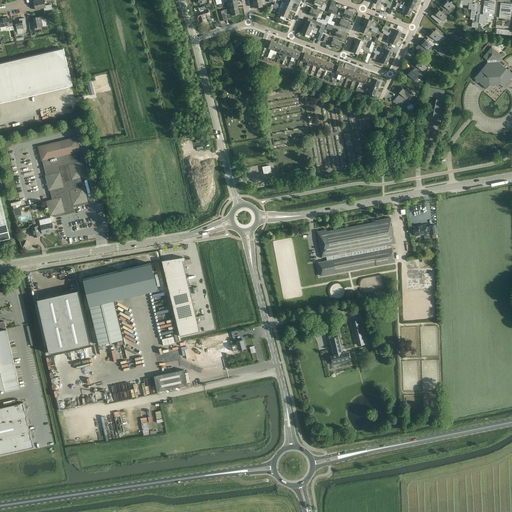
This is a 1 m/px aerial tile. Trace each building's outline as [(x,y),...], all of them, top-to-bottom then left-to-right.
[(44,8),(44,11),(52,9),(51,4),(45,6),(44,0),(39,0),(34,1),(35,9),(44,8)] [(324,1),(320,0),(314,0),(313,4),(318,6),(317,8),(324,11),(326,6),(322,4),(324,1)] [(443,10),(449,15),(451,12),(457,6),(451,1),(449,3),(445,0),(442,4),(440,6),(443,10)] [(471,27),(478,28),(478,23),(479,14),(477,14),(478,3),(474,3),(474,4),(472,3),(472,0),(463,0),(463,5),(468,5),(468,9),(471,9),(470,19),(472,19),(471,27)] [(401,4),(412,10),(415,3),(409,1),(408,4),(402,1),(401,4)] [(496,2),(486,1),(486,4),(484,3),(483,12),(483,14),(482,23),(486,24),(488,13),(494,14),(496,2)] [(403,13),(409,16),(412,10),(401,4),(395,2),(393,6),(396,8),(397,6),(405,10),(403,13)] [(292,6),(285,3),(283,6),(280,5),(280,6),(279,7),(281,8),(282,9),(289,12),(292,6)] [(499,18),(501,18),(501,15),(511,16),(511,8),(511,4),(501,3),(499,18)] [(280,15),(287,18),(289,12),(282,9),(281,8),(279,7),(274,5),(273,8),(278,10),(281,12),(280,15)] [(206,9),(205,6),(198,8),(199,11),(200,11),(201,13),(196,14),(199,24),(207,21),(206,16),(209,15),(208,10),(204,12),(203,10),(206,9)] [(239,14),(238,7),(230,8),(225,10),(225,12),(231,11),(232,15),(239,14)] [(309,14),(317,17),(320,9),(317,8),(317,10),(311,8),(309,14)] [(343,15),(351,19),(353,12),(345,9),(344,13),(339,11),(338,14),(342,16),(343,15)] [(435,19),(440,24),(443,21),(447,17),(449,15),(443,10),(441,12),(437,9),(434,13),(437,16),(435,19)] [(226,19),(223,10),(218,12),(220,21),(226,19)] [(5,30),(5,26),(7,25),(8,27),(13,26),(12,20),(8,20),(8,17),(0,18),(0,21),(1,27),(0,27),(1,30),(5,30)] [(45,20),(42,21),(41,17),(33,18),(34,21),(31,22),(32,30),(38,29),(38,27),(43,26),(46,25),(45,20)] [(17,30),(18,34),(22,34),(21,29),(26,28),(24,18),(19,19),(19,21),(15,22),(17,30)] [(314,30),(317,31),(318,29),(312,27),(314,23),(321,26),(318,32),(322,34),(326,25),(316,21),(310,18),(309,21),(306,20),(304,26),(311,29),(314,30)] [(372,29),(378,31),(378,28),(373,26),(370,24),(372,21),(366,18),(363,25),(369,27),(372,29)] [(349,22),(341,19),(338,25),(346,29),(349,22)] [(366,34),(369,27),(363,25),(360,31),(366,34)] [(392,36),(398,39),(401,32),(395,30),(394,32),(390,30),(389,33),(387,32),(390,27),(384,25),(382,31),(383,31),(390,34),(392,36)] [(318,32),(317,31),(314,30),(311,29),(304,26),(301,32),(309,35),(310,32),(316,34),(314,38),(320,40),(323,34),(322,34),(318,32)] [(345,32),(337,29),(334,35),(342,39),(345,32)] [(428,38),(434,45),(441,38),(443,35),(436,29),(434,31),(432,30),(426,36),(428,38)] [(320,40),(325,42),(328,36),(323,34),(320,40)] [(395,45),(398,39),(392,36),(389,42),(395,45)] [(419,46),(426,53),(429,51),(433,47),(434,45),(428,38),(426,40),(424,38),(420,43),(421,44),(419,46)] [(333,39),(331,42),(329,41),(328,44),(329,45),(338,49),(341,42),(333,39)] [(362,44),(363,41),(357,39),(355,45),(369,51),(370,49),(365,46),(365,45),(362,44)] [(268,57),(271,58),(273,53),(274,50),(277,43),(271,41),(268,48),(271,49),(268,57)] [(273,53),(276,54),(277,51),(280,52),(283,45),(277,43),(274,50),(273,53)] [(284,57),(285,54),(286,55),(288,47),(283,45),(280,52),(283,54),(282,56),(284,57)] [(372,52),(369,51),(355,45),(352,52),(358,54),(359,51),(362,52),(363,51),(371,55),(372,52)] [(0,103),(73,86),(64,47),(0,62),(0,103)] [(288,47),(286,55),(292,57),(294,49),(288,47)] [(487,63),(474,78),(486,89),(489,86),(500,85),(503,87),(511,77),(511,73),(498,62),(498,59),(502,55),(492,47),(483,57),(487,60),(487,63)] [(290,60),(293,61),(295,58),(298,59),(300,52),(294,49),(292,57),(290,60)] [(374,51),(389,58),(392,52),(386,49),(385,52),(382,51),(381,52),(375,50),(374,51)] [(380,62),(386,65),(389,58),(374,51),(372,50),(372,52),(373,52),(370,57),(375,59),(377,54),(379,55),(379,57),(382,59),(380,62)] [(302,60),(308,63),(310,55),(304,53),(302,60)] [(307,65),(309,66),(311,64),(314,65),(316,58),(310,55),(308,63),(307,65)] [(320,67),(322,60),(316,58),(314,65),(320,67)] [(415,69),(421,74),(427,68),(429,70),(431,67),(423,60),(421,63),(418,59),(414,64),(417,67),(415,69)] [(322,60),(320,67),(325,69),(328,62),(322,60)] [(328,62),(325,69),(331,71),(334,64),(328,62)] [(340,80),(342,75),(344,68),(338,65),(335,73),(339,74),(337,79),(340,80)] [(342,75),(347,77),(350,70),(344,68),(342,75)] [(421,74),(415,69),(414,68),(412,71),(410,68),(406,72),(406,73),(408,75),(406,77),(412,83),(415,81),(418,77),(421,79),(423,76),(421,74)] [(347,77),(353,79),(356,72),(350,70),(347,77)] [(353,79),(359,81),(362,74),(356,72),(353,79)] [(365,84),(368,76),(362,74),(359,81),(365,84)] [(373,79),(370,87),(377,90),(380,81),(373,79)] [(374,98),(377,90),(370,87),(367,95),(374,98)] [(398,104),(401,105),(406,99),(410,95),(412,93),(414,95),(416,93),(411,89),(409,90),(407,88),(405,90),(401,87),(397,91),(400,94),(393,102),(395,102),(398,104)] [(433,115),(442,117),(446,99),(443,98),(445,90),(429,87),(427,96),(436,97),(433,115)] [(394,123),(394,138),(405,138),(404,122),(394,123)] [(50,216),(74,210),(74,208),(88,204),(84,186),(83,187),(81,177),(87,176),(83,161),(82,161),(79,152),(80,152),(77,136),(38,146),(41,161),(42,161),(46,175),(45,175),(49,190),(50,190),(52,199),(46,201),(50,216)] [(262,167),(264,174),(272,173),(270,165),(262,167)] [(0,241),(10,239),(0,195),(0,241)] [(385,245),(391,244),(396,243),(391,217),(375,220),(375,222),(327,231),(327,229),(317,231),(322,257),(326,257),(331,256),(331,255),(385,245)] [(40,226),(42,233),(42,234),(54,231),(52,222),(40,225),(40,226)] [(413,227),(415,235),(427,233),(427,232),(430,231),(430,235),(437,233),(435,225),(429,226),(429,227),(426,228),(425,224),(421,225),(420,226),(418,226),(417,226),(413,227)] [(40,233),(42,233),(40,226),(38,227),(38,225),(31,227),(34,238),(41,236),(40,233)] [(392,248),(391,244),(385,245),(331,255),(331,256),(326,257),(327,260),(318,262),(320,276),(395,262),(392,248)] [(163,267),(183,262),(183,261),(184,261),(184,260),(185,260),(185,259),(185,258),(184,258),(184,257),(183,257),(182,257),(178,258),(162,260),(163,267)] [(186,276),(183,262),(163,267),(166,281),(186,276)] [(83,279),(89,306),(113,300),(157,289),(151,263),(83,279)] [(42,270),(44,282),(63,280),(62,267),(42,270)] [(189,290),(186,276),(166,281),(170,294),(189,290)] [(78,290),(57,295),(69,348),(90,344),(78,290)] [(193,303),(189,290),(170,294),(173,308),(193,303)] [(57,295),(37,299),(49,353),(69,348),(57,295)] [(113,300),(89,306),(98,345),(122,339),(113,300)] [(196,317),(193,303),(173,308),(176,322),(196,317)] [(199,331),(196,317),(176,322),(179,336),(199,331)] [(359,320),(351,321),(357,346),(365,344),(359,320)] [(0,392),(20,388),(4,321),(0,321),(0,392)] [(221,337),(194,344),(200,367),(227,360),(221,337)] [(330,356),(332,364),(350,360),(348,352),(342,353),(338,337),(330,339),(334,356),(330,356)] [(237,343),(232,344),(234,351),(245,348),(243,340),(236,341),(237,343)] [(94,345),(84,348),(86,358),(97,355),(94,345)] [(48,364),(55,361),(53,355),(46,358),(48,364)] [(187,385),(183,369),(154,376),(157,391),(187,385)] [(0,407),(0,422),(26,417),(23,402),(0,407)] [(115,416),(119,435),(125,434),(121,415),(115,416)] [(0,438),(30,431),(26,417),(0,422),(0,438)] [(30,431),(0,438),(0,453),(33,446),(30,431)]
